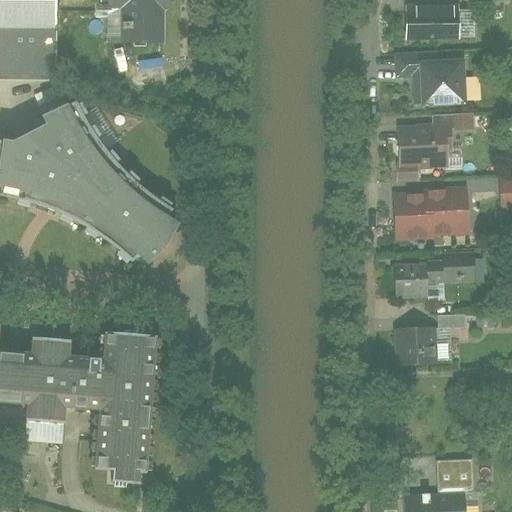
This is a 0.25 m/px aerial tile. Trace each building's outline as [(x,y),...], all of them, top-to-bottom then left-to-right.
[(0,0),(0,79),(59,81),(60,0),(0,0)] [(122,9),(122,46),(157,45),(157,10),(167,10),(166,0),(110,0),(110,9),(122,9)] [(406,9),(408,42),(439,40),(438,7),(406,9)] [(396,56),(397,82),(423,81),(424,104),(469,102),(468,62),(438,63),(438,55),(396,56)] [(13,145),(0,143),(0,195),(7,197),(24,200),(42,206),(63,214),(77,220),(89,227),(102,234),(114,243),(122,251),(133,262),(137,257),(144,265),(164,245),(175,225),(164,218),(153,211),(145,205),(136,198),(128,191),(118,182),(107,171),(96,158),(89,149),(80,137),(74,125),(68,115),(65,107),(40,117),(46,128),(13,145)] [(401,122),(402,170),(456,169),(455,121),(401,122)] [(511,174),(500,175),(501,214),(511,213),(511,174)] [(433,195),(436,236),(468,234),(466,193),(433,195)] [(401,197),(403,238),(436,236),(433,195),(401,197)] [(395,262),(400,305),(439,301),(438,290),(473,287),(470,254),(395,262)] [(434,322),(396,325),(399,361),(437,358),(434,322)] [(0,404),(12,405),(10,420),(50,423),(51,406),(85,409),(81,463),(95,464),(94,479),(127,482),(127,472),(138,473),(148,335),(93,331),(91,355),(57,353),(58,339),(15,335),(14,350),(0,348),(0,404)]
